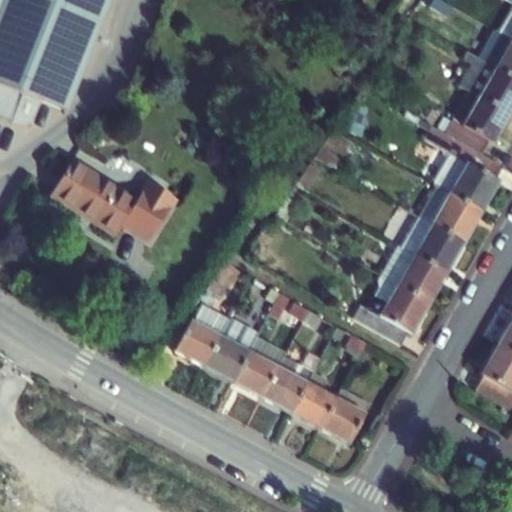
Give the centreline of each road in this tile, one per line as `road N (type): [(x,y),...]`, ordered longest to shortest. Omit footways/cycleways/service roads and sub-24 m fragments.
road 1 (primary): [(349,511),(0,315)]
road 2 (residential): [(511,243),(412,409)]
road 3 (track): [(136,511),(15,450),(0,396)]
